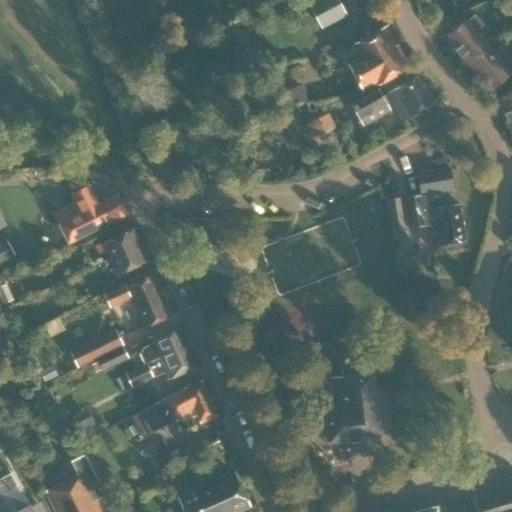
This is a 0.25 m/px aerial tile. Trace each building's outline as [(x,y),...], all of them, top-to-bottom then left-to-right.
[(338,0),(315,0),(308,4),(321,29),(347,16),(338,0)] [(489,46),(485,41),(476,31),(483,24),(474,14),(467,21),(466,19),(444,38),(467,64),(489,46)] [(378,83),(405,68),(393,47),(397,45),(387,26),(356,43),(362,54),(348,62),(363,88),(377,80),(378,83)] [(489,46),(467,64),(490,91),(511,73),(493,51),(501,45),(492,35),(485,41),(489,46)] [(378,89),(356,102),(368,123),(396,107),(404,121),(434,104),(417,75),(387,93),(389,96),(384,98),(378,89)] [(290,105),(307,100),(303,86),(286,90),(290,105)] [(511,130),(511,91),(497,98),(511,131),(511,130)] [(307,123),(314,137),(335,127),(328,113),(307,123)] [(209,137),(151,152),(157,175),(215,161),(209,137)] [(453,188),(451,173),(450,167),(417,173),(421,194),(453,188)] [(87,185),(72,193),(82,213),(58,224),(68,243),(126,213),(117,195),(97,205),(87,185)] [(428,193),(406,197),(411,228),(430,225),(435,247),(466,241),(459,204),(431,209),(428,193)] [(386,200),(391,231),(404,229),(400,198),(386,200)] [(110,258),(140,244),(133,229),(103,242),(110,258)] [(1,243),(0,243),(0,262),(9,257),(1,243)] [(140,244),(110,258),(117,274),(147,260),(140,244)] [(103,261),(99,252),(88,257),(92,266),(103,261)] [(171,315),(153,274),(126,287),(125,284),(104,294),(110,307),(130,298),(143,327),(171,315)] [(99,281),(104,290),(115,285),(111,276),(99,281)] [(13,300),(6,284),(0,286),(0,299),(2,305),(13,300)] [(145,364),(147,364),(147,363),(158,358),(185,346),(176,325),(149,337),(151,343),(144,346),(143,347),(140,353),(145,364)] [(94,340),(70,352),(77,368),(101,356),(94,340)] [(371,364),(368,342),(338,346),(341,368),(342,368),(343,376),(331,377),(335,411),(326,412),(329,442),(380,435),(376,406),(372,372),(370,372),(369,364),(371,364)] [(185,346),(158,358),(147,363),(147,364),(145,364),(144,365),(126,374),(131,386),(153,376),(153,377),(164,372),(167,379),(173,376),(174,377),(195,367),(185,346)] [(128,358),(123,347),(97,360),(102,370),(128,358)] [(216,415),(201,381),(185,387),(185,388),(153,405),(153,404),(131,417),(143,438),(164,425),(162,423),(173,417),(174,420),(190,411),(193,416),(197,414),(200,422),(216,415)] [(40,385),(31,390),(39,403),(47,398),(40,385)] [(79,412),(71,416),(79,432),(87,428),(79,412)] [(135,424),(124,430),(128,438),(139,433),(135,424)] [(95,436),(91,426),(87,428),(83,430),(88,440),(95,436)] [(223,449),(219,442),(205,449),(209,456),(223,449)] [(157,449),(147,454),(155,469),(165,464),(157,449)] [(105,495),(91,469),(46,491),(55,511),(100,511),(94,500),(105,495)] [(237,511),(251,506),(235,471),(178,497),(184,511),(237,511)] [(142,500),(162,489),(155,475),(135,486),(142,500)] [(471,511),(511,511),(511,487),(473,498),(474,503),(469,505),(471,511)]
